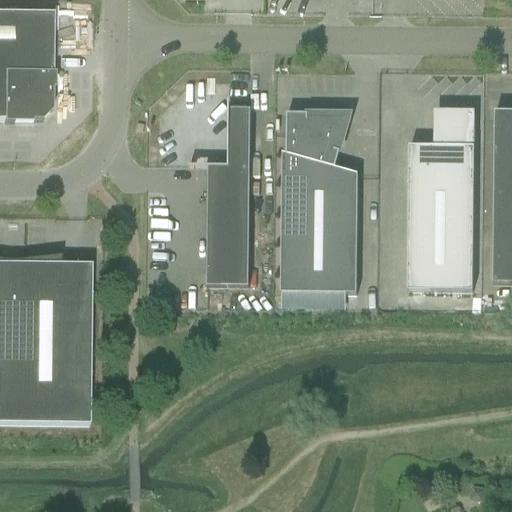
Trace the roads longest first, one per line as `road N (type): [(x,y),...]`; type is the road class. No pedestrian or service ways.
road 1 (unclassified): [(122,38),(511,42)]
road 2 (unclassified): [(122,38),(120,118),(86,176),(56,186),(0,184)]
